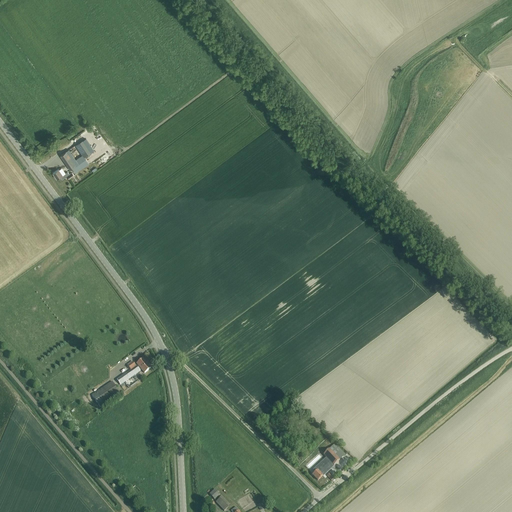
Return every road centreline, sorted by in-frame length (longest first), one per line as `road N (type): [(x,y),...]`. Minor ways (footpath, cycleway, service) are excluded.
road 1 (tertiary): [(183,511),(176,400),(164,352),(0,123)]
road 2 (unclassified): [(306,511),(511,348)]
road 3 (track): [(320,500),(164,352)]
road 4 (track): [(132,511),(0,361)]
